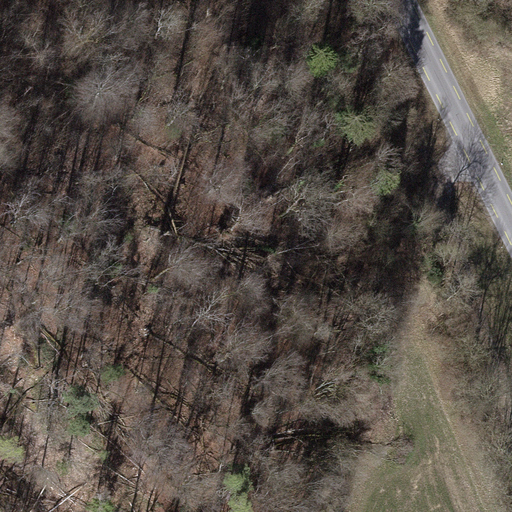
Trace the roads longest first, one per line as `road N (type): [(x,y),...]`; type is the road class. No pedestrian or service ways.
road 1 (track): [(476,158),(409,206),(400,295),(317,511)]
road 2 (primary): [(511,228),(393,0)]
road 3 (track): [(297,0),(409,206)]
road 4 (track): [(511,396),(430,184)]
